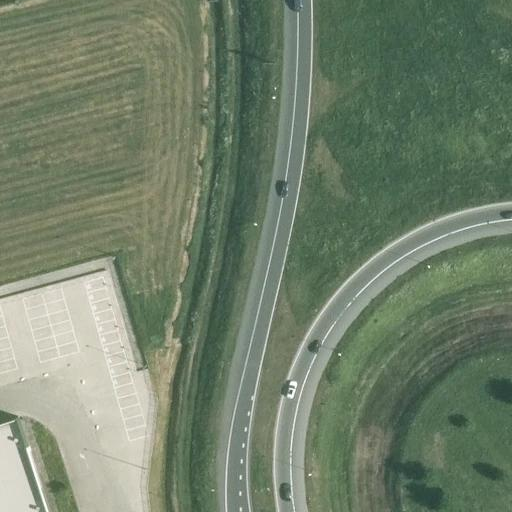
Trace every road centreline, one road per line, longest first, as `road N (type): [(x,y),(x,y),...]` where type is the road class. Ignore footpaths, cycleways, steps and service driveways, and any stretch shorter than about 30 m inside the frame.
road 1 (motorway): [(303,0),(297,153),(245,397),(237,511)]
road 2 (motorway): [(287,511),(289,402),(336,307),(416,239),(511,211)]
road 3 (unknown): [(108,511),(60,405),(28,390),(0,395)]
